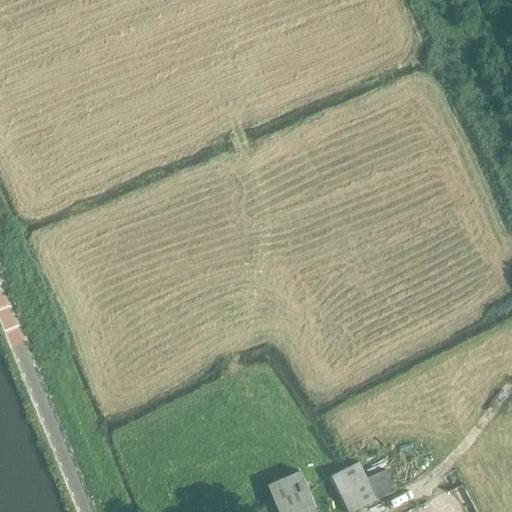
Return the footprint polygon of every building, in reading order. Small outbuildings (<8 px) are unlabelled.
[(391,481),(405,483),(414,471),(409,458),(395,456),(386,467),(391,481)] [(343,471),(328,478),(339,501),(344,511),(351,511),(394,492),(384,471),(365,480),(357,464),(343,471)] [(298,472),(267,487),(277,508),(278,511),(306,511),(316,508),(307,489),(298,472)] [(464,484),(449,491),(458,511),(462,511),(475,506),(464,484)] [(273,504),(271,504),(268,503),(267,504),(265,504),(263,505),(262,506),(261,507),(260,508),(259,510),(259,511),(258,511),(278,511),(278,510),(277,509),(277,508),(275,506),(273,505),(273,504)]
